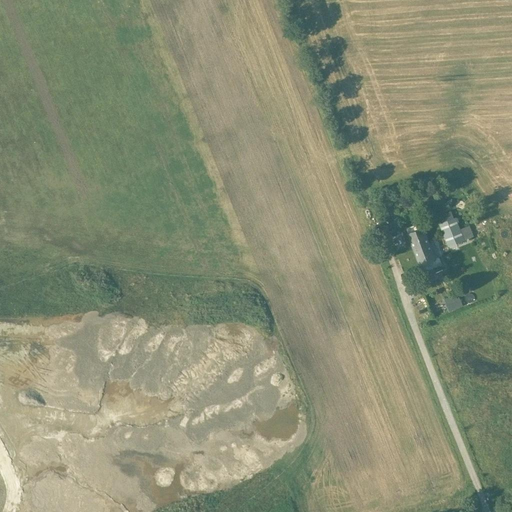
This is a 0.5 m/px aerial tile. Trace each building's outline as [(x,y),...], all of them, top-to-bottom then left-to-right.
[(441,224),(453,219),(450,212),(438,217),(441,224)] [(441,224),(440,224),(448,246),(463,241),(463,240),(459,230),(454,219),(453,219),(441,224)] [(406,229),(408,234),(418,231),(416,226),(406,229)] [(468,227),(459,230),(463,240),(472,236),(468,227)] [(408,234),(419,265),(420,264),(434,259),(423,229),(418,231),(408,234)] [(434,259),(420,264),(423,271),(441,264),(439,257),(434,259)] [(445,299),(449,311),(464,307),(460,294),(445,299)]
